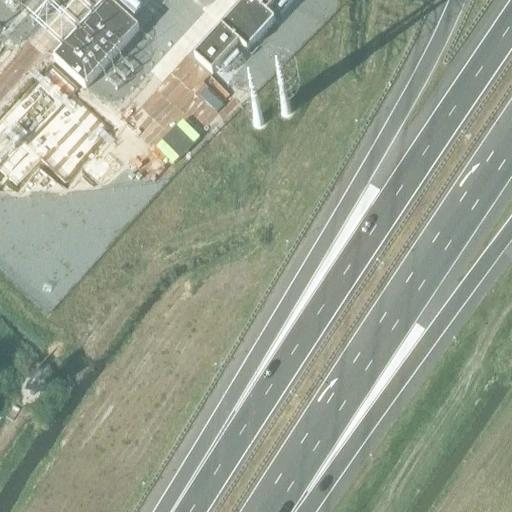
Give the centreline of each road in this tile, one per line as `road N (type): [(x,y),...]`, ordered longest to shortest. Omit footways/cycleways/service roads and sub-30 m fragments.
road 1 (motorway): [(460,0),(373,163),(210,429),(176,511)]
road 2 (motorway): [(511,27),(189,511)]
road 3 (motorway): [(265,511),(511,138)]
road 4 (motorway): [(274,511),(359,436),(511,228)]
